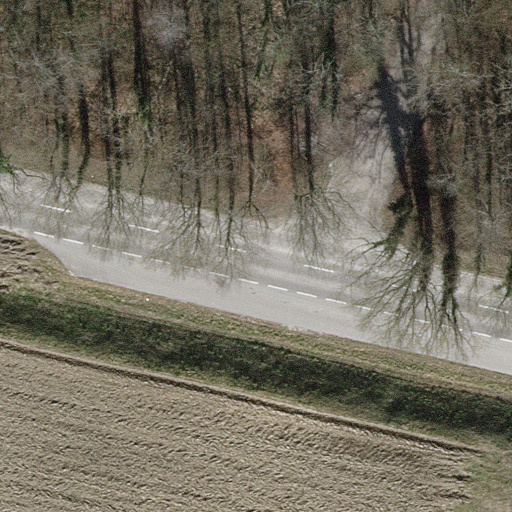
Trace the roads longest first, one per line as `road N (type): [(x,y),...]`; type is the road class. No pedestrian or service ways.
road 1 (tertiary): [(511,313),(0,196)]
road 2 (track): [(438,0),(315,267)]
